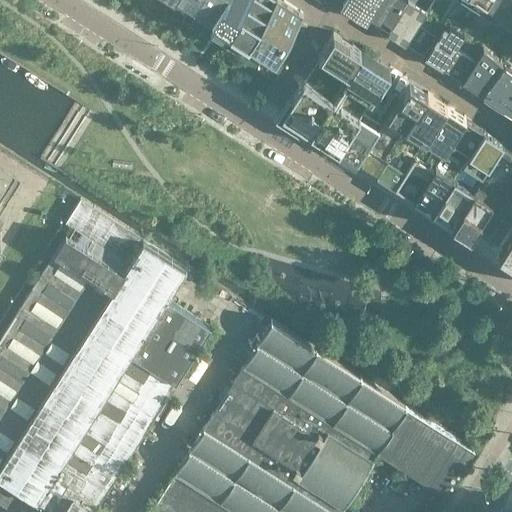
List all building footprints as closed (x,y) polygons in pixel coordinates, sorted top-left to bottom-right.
[(193,0),(191,3),(210,15),(219,0),(193,0)] [(219,0),(210,15),(229,27),(246,0),(219,0)] [(246,0),(229,27),(248,39),(273,0),(246,0)] [(273,0),(248,39),(274,56),(302,12),(283,0),(273,0)] [(345,0),(342,4),(367,20),(369,16),(377,3),(379,0),(345,0)] [(405,0),(379,0),(377,3),(369,16),(388,28),(396,15),(405,0)] [(410,0),(405,0),(396,15),(388,28),(386,32),(404,43),(425,9),(410,0)] [(462,0),(479,10),(485,0),(462,0)] [(500,19),(511,0),(485,0),(479,10),(498,22),(500,19)] [(511,26),(511,0),(500,19),(511,26)] [(464,34),(445,22),(423,56),(442,68),(455,48),(464,34)] [(346,73),(361,49),(333,31),(317,55),(318,55),(303,79),(330,96),(345,72),(346,73)] [(492,73),(480,92),(511,112),(511,227),(498,250),(511,258),(511,41),(502,58),(492,73)] [(473,61),(492,73),(502,58),(483,46),(474,60),(473,61)] [(442,68),(461,80),(473,61),(474,60),(455,48),(442,68)] [(346,73),(331,97),(310,130),(338,148),(363,110),(390,68),(361,49),(346,73)] [(281,112),(310,130),(331,97),(330,96),(303,79),(281,112)] [(397,139),(414,112),(427,92),(428,91),(409,79),(378,127),(397,139)] [(397,139),(408,145),(398,161),(387,154),(386,156),(376,172),(394,184),(414,154),(425,137),(446,104),(427,92),(414,112),(397,139)] [(425,137),(436,144),(425,161),(414,154),(394,184),(413,197),(465,116),(446,104),(425,137)] [(338,148),(357,160),(381,122),(363,110),(338,148)] [(413,197),(432,209),(484,128),(465,116),(413,197)] [(493,154),(503,140),(484,128),(474,142),(462,161),(468,165),(481,173),(486,166),(490,160),(493,154)] [(376,172),(386,156),(368,144),(357,160),(376,172)] [(451,221),(470,233),(509,172),(490,160),(451,221)] [(451,221),(473,187),(454,175),(432,209),(451,221)] [(141,237),(80,198),(66,221),(126,259),(140,239),(141,237)] [(126,259),(66,221),(60,230),(66,234),(121,269),(126,259)] [(91,511),(181,372),(211,326),(166,297),(121,269),(66,234),(0,335),(0,500),(18,511),(91,511)] [(166,297),(186,267),(140,239),(126,259),(121,269),(166,297)] [(377,451),(405,406),(406,406),(271,320),(242,365),(242,366),(204,426),(203,426),(174,471),(237,511),(337,511),(341,504),(343,505),(372,459),(371,458),(375,451),(377,451)] [(446,495),(474,450),(405,406),(377,451),(446,495)] [(237,511),(174,471),(148,511),(237,511)]
